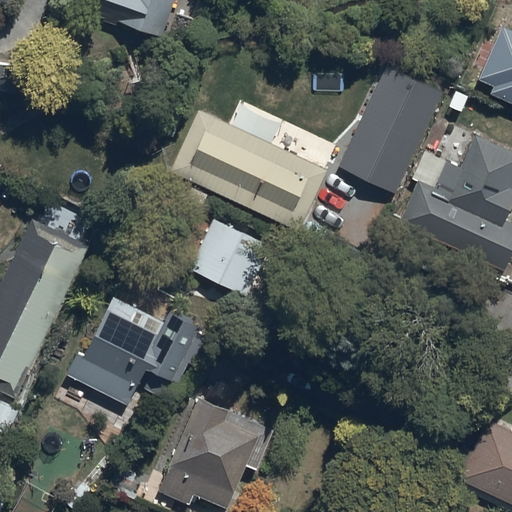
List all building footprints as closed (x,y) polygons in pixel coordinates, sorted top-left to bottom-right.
[(171,0),(96,0),(95,3),(161,28),(171,0)] [(205,0),(174,0),(173,3),(198,15),(205,0)] [(511,23),(502,19),(478,72),(493,79),(490,86),(511,95),(511,23)] [(0,83),(17,85),(19,58),(0,56),(0,83)] [(384,64),(340,162),(398,188),(442,90),(384,64)] [(233,117),(197,101),(169,164),(300,222),(328,159),(272,134),(280,115),(241,98),(233,117)] [(511,141),(474,125),(460,155),(447,149),(433,178),(418,171),(406,195),(511,245),(511,243),(511,215),(505,212),(511,196),(511,141)] [(271,236),(212,207),(187,258),(246,287),(271,236)] [(0,280),(0,382),(14,390),(90,239),(34,211),(0,280)] [(76,343),(65,364),(128,397),(148,357),(171,369),(203,308),(173,292),(162,313),(114,288),(83,346),(76,343)] [(231,377),(213,370),(206,387),(196,383),(158,488),(189,499),(193,489),(228,502),(241,467),(254,472),(274,418),(229,402),(230,398),(224,396),(231,377)] [(0,444),(18,403),(15,402),(16,399),(0,391),(0,444)] [(459,472),(511,496),(511,423),(488,411),(459,472)] [(129,484),(137,467),(122,460),(111,484),(135,495),(138,488),(129,484)] [(83,477),(65,497),(77,508),(95,488),(83,477)]
